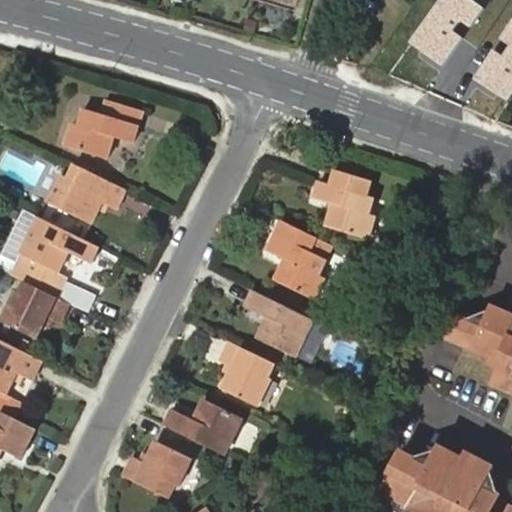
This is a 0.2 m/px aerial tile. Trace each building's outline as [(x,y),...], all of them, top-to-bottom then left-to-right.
[(482,11),(466,0),(440,0),(407,49),(439,71),(482,11)] [(511,91),(511,22),(469,83),(502,106),(511,91)] [(167,119),(129,107),(124,121),(105,116),(100,132),(95,130),(88,152),(130,164),(138,141),(158,148),(167,119)] [(136,192),(86,168),(78,184),(71,180),(58,206),(99,227),(107,213),(112,204),(117,207),(126,212),(136,192)] [(380,196),(385,182),(349,170),(344,184),(333,181),(327,199),(346,206),(339,229),(380,243),(389,219),(381,216),(388,199),(380,196)] [(112,204),(107,213),(112,215),(117,207),(112,204)] [(319,251),(328,237),(294,218),(277,249),(296,260),(285,279),(324,300),(334,280),(329,277),(336,262),(319,251)] [(107,251),(47,220),(28,256),(35,260),(25,279),(33,284),(65,301),(75,280),(67,275),(77,256),(99,267),(107,251)] [(65,301),(33,284),(26,299),(22,297),(8,324),(42,341),(50,328),(54,320),(59,323),(67,326),(78,307),(65,301)] [(298,360),(318,323),(259,292),(249,310),(269,321),(259,340),(298,360)] [(511,310),(498,305),(492,318),(463,306),(450,334),(498,355),(496,361),(506,366),(499,382),(511,387),(511,310)] [(54,320),(50,328),(55,330),(59,323),(54,320)] [(49,365),(0,339),(0,398),(2,394),(12,399),(19,386),(24,378),(29,380),(39,385),(49,365)] [(267,378),(275,365),(233,344),(223,364),(231,368),(235,370),(231,377),(224,392),(259,410),(274,382),(267,378)] [(24,378),(19,386),(25,389),(29,380),(24,378)] [(0,412),(6,415),(18,422),(25,406),(12,399),(2,394),(0,398),(0,412)] [(176,410),(168,426),(229,457),(247,421),(208,402),(198,421),(176,410)] [(0,468),(9,453),(24,461),(38,432),(18,422),(6,415),(0,412),(0,468)] [(154,464),(149,461),(139,455),(129,475),(173,498),(179,488),(182,490),(197,460),(164,443),(158,456),(154,464)] [(469,457),(445,444),(438,457),(410,443),(384,490),(412,505),(408,511),(511,511),(511,502),(502,498),(505,493),(488,484),(498,465),(472,451),(469,457)] [(152,454),(149,461),(154,464),(158,456),(152,454)]
